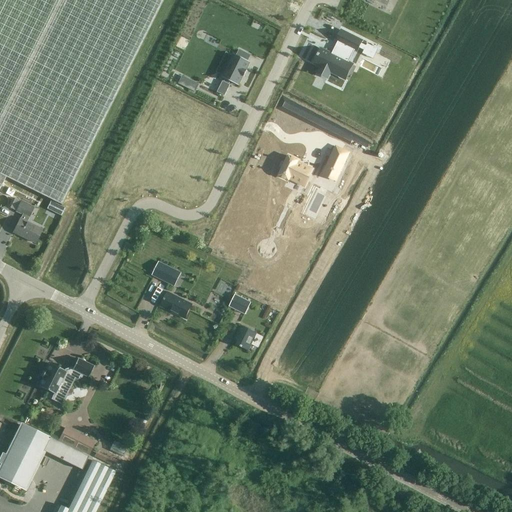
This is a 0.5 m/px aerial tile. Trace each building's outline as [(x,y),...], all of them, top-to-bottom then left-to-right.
[(0,0),(0,188),(6,177),(61,205),(162,0),(0,0)] [(325,52),(315,73),(323,78),(320,86),(333,93),(337,85),(355,94),(365,73),(358,70),(365,56),(368,58),(375,42),(348,28),(341,43),(344,45),(338,59),(325,52)] [(223,81),(217,92),(224,96),(230,85),(229,84),(230,81),(238,85),(243,76),(244,77),(247,71),(246,70),(250,62),(247,61),(250,55),(239,50),(237,55),(234,54),(222,77),(225,79),(224,82),(223,81)] [(186,87),(195,92),(199,85),(190,80),(186,87)] [(333,153),(320,179),(333,185),(345,160),(333,153)] [(289,157),(278,176),(288,181),(289,180),(304,187),(312,169),(297,162),(298,160),(289,157)] [(14,232),(35,243),(41,230),(27,223),(34,207),(21,200),(20,201),(15,198),(10,208),(16,211),(15,212),(22,216),(14,232)] [(47,209),(61,216),(65,208),(51,201),(47,209)] [(158,264),(151,277),(168,286),(175,272),(158,264)] [(185,319),(192,305),(168,292),(160,306),(185,319)] [(236,294),(230,307),(245,314),(251,302),(236,294)] [(236,345),(248,351),(252,345),(258,348),(263,337),(241,326),(235,339),(238,341),(236,345)] [(39,387),(55,395),(62,380),(80,374),(89,378),(94,367),(78,359),(73,370),(66,372),(50,364),(46,372),(45,372),(42,378),(43,379),(39,387)] [(49,439),(22,426),(0,469),(0,476),(24,489),(49,439)] [(89,454),(94,443),(65,429),(60,440),(89,454)] [(60,506),(57,511),(95,511),(115,472),(93,461),(68,510),(60,506)]
